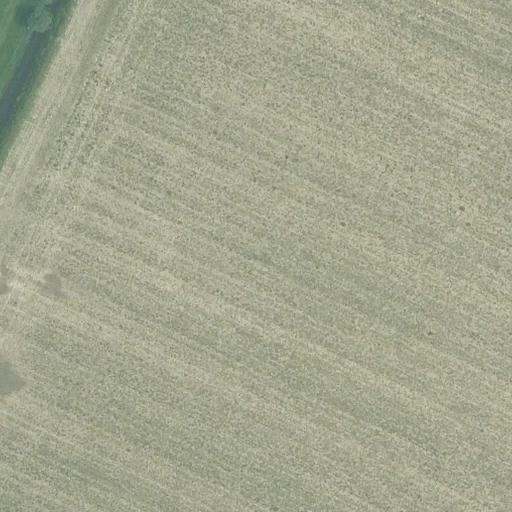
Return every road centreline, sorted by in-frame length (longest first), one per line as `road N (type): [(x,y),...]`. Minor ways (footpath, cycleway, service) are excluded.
road 1 (residential): [(33,158),(377,346)]
road 2 (residential): [(0,270),(111,409)]
road 3 (residential): [(112,0),(33,158)]
